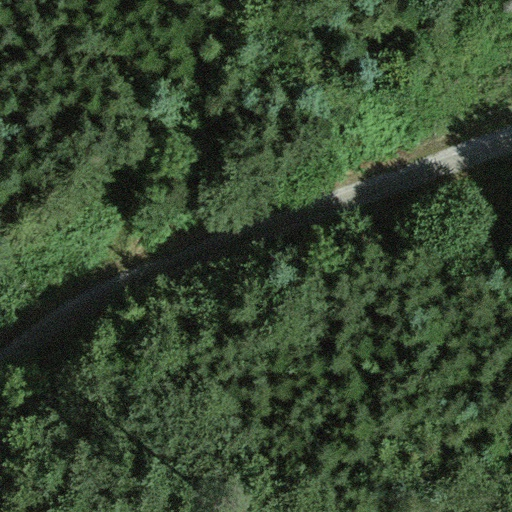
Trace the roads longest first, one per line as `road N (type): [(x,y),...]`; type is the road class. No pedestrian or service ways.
road 1 (track): [(511,148),(79,298),(0,375)]
road 2 (track): [(79,298),(175,139),(244,0)]
